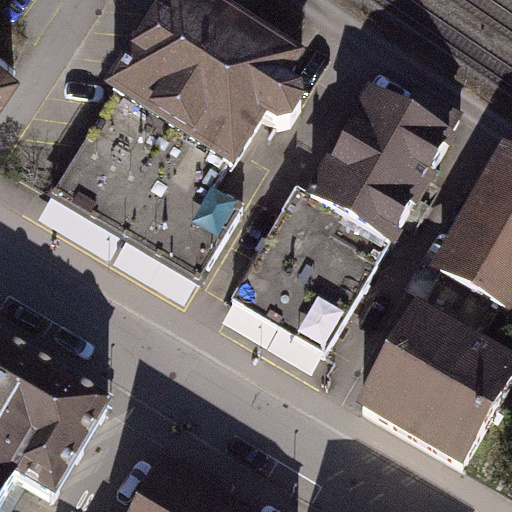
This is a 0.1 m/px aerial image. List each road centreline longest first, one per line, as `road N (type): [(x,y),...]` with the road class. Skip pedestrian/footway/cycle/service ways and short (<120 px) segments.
road 1 (residential): [(165,367),(414,511)]
road 2 (residential): [(0,269),(165,367)]
road 3 (residential): [(165,367),(87,511)]
